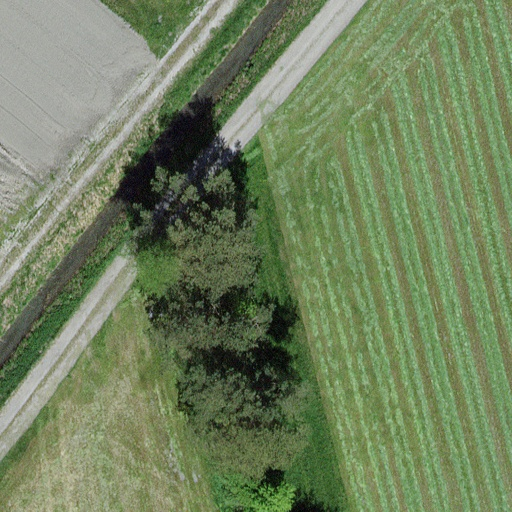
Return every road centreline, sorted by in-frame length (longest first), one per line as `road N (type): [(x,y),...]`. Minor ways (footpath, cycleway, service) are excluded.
road 1 (track): [(360,0),(0,441)]
road 2 (track): [(233,0),(0,290)]
